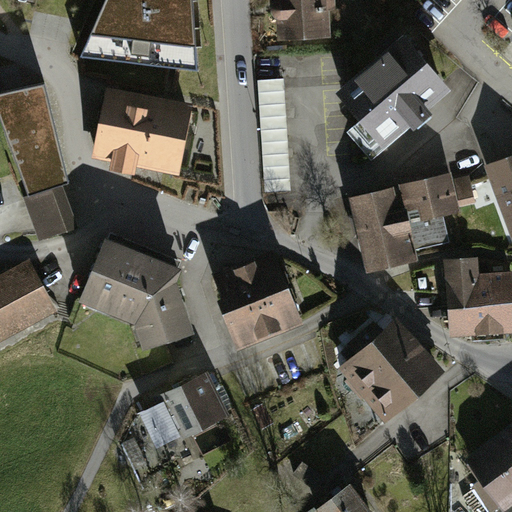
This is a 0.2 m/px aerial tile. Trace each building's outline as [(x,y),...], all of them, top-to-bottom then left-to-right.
[(61,0),(3,0),(57,16),(61,0)] [(190,0),(104,0),(82,52),(196,67),(190,0)] [(332,0),(282,0),(284,48),(334,46),(332,0)] [(410,51),(346,106),(389,155),(453,100),(410,51)] [(33,75),(0,86),(0,124),(43,241),(88,225),(33,75)] [(260,80),(265,194),(291,192),(286,79),(260,80)] [(193,103),(104,86),(90,157),(179,175),(193,103)] [(511,165),(490,172),(511,237),(511,165)] [(453,181),(412,191),(421,225),(461,215),(453,181)] [(407,196),(359,206),(373,274),(421,264),(407,196)] [(194,278),(114,245),(88,307),(142,330),(151,359),(213,340),(194,278)] [(278,255),(216,280),(240,338),(302,313),(278,255)] [(482,264),(449,265),(452,342),(511,339),(511,282),(483,284),(482,264)] [(31,267),(0,283),(0,351),(60,319),(31,267)] [(407,326),(345,375),(388,430),(450,381),(407,326)] [(215,384),(148,412),(167,457),(234,428),(215,384)] [(511,511),(511,441),(475,467),(506,511),(511,511)] [(367,511),(353,493),(326,511),(367,511)]
